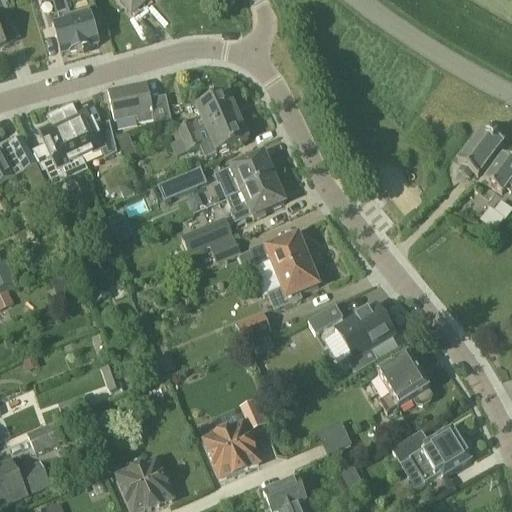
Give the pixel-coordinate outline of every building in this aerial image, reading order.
[(52,3),(59,26),(53,27),(62,59),(80,53),(71,22),(67,6),(65,0),(46,0),(48,5),(52,3)] [(67,6),(71,22),(80,53),(99,48),(93,30),(100,28),(91,0),(88,0),(67,6)] [(116,0),(132,17),(150,0),(116,0)] [(0,7),(0,52),(6,50),(5,49),(17,43),(0,7)] [(147,87),(108,95),(114,125),(136,120),(138,127),(154,123),(155,126),(156,126),(170,123),(166,101),(151,104),(147,87)] [(193,124),(176,132),(182,145),(206,134),(238,120),(228,96),(195,110),(200,121),(193,124)] [(73,115),(63,119),(82,161),(103,151),(107,159),(117,154),(110,127),(95,134),(86,115),(75,120),(73,115)] [(53,131),(42,136),(46,145),(57,168),(46,173),(54,189),(88,173),(82,161),(63,119),(50,125),(53,131)] [(206,134),(182,145),(187,157),(201,151),(206,162),(217,158),(249,144),(238,120),(206,134)] [(473,176),(479,181),(505,144),(484,129),(458,166),(463,169),(460,174),(470,181),(473,176)] [(0,149),(0,189),(38,169),(23,142),(17,145),(15,141),(0,149)] [(231,173),(214,180),(225,204),(226,203),(240,198),(274,183),(273,181),(274,177),(272,172),(268,170),(263,159),(243,167),(242,164),(230,170),(231,173)] [(511,165),(503,159),(485,184),(502,197),(505,193),(511,197),(511,195),(511,165)] [(191,178),(159,191),(165,205),(176,200),(196,191),(191,178)] [(240,198),(226,203),(231,214),(229,215),(235,229),(250,222),(285,207),(274,183),(240,198)] [(130,185),(118,190),(123,201),(135,197),(130,185)] [(503,221),(504,222),(511,213),(500,205),(493,214),(503,221)] [(212,249),(213,252),(235,242),(226,221),(182,239),(190,259),(212,249)] [(128,230),(114,236),(118,246),(133,239),(128,230)] [(251,271),(257,285),(274,279),(308,265),(298,240),(279,247),(277,242),(249,254),(255,270),(251,271)] [(235,242),(213,252),(218,266),(241,256),(235,242)] [(8,262),(0,265),(0,288),(16,282),(8,262)] [(95,262),(79,269),(94,306),(111,298),(95,262)] [(274,279),(257,285),(263,300),(268,298),(275,315),(302,304),(300,298),(318,290),(308,265),(274,279)] [(64,278),(52,283),(58,299),(71,294),(64,278)] [(9,292),(0,296),(0,312),(15,306),(9,292)] [(336,334),(352,359),(346,363),(356,378),(378,365),(372,354),(395,340),(376,309),(336,334)] [(336,310),(308,327),(315,339),(343,322),(336,310)] [(263,317),(235,329),(244,349),(271,337),(263,317)] [(269,340),(254,345),(260,358),(275,352),(269,340)] [(36,360),(23,365),(27,375),(40,370),(36,360)] [(408,361),(377,379),(390,400),(380,406),(387,418),(397,412),(398,413),(413,404),(416,409),(423,410),(429,406),(431,401),(428,395),(416,375),(408,361)] [(112,369),(102,373),(110,395),(120,391),(112,369)] [(85,399),(74,403),(78,414),(89,410),(85,399)] [(264,429),(254,406),(241,412),(251,435),(264,429)] [(29,416),(2,428),(7,441),(34,429),(29,416)] [(204,443),(203,443),(220,484),(259,467),(242,427),(218,437),(212,423),(198,429),(204,443)] [(57,425),(28,437),(36,456),(65,444),(57,425)] [(318,438),(322,447),(328,459),(351,449),(341,427),(318,438)] [(423,439),(392,458),(400,470),(411,463),(426,488),(441,478),(443,482),(471,465),(451,433),(428,447),(423,439)] [(20,460),(0,469),(0,511),(4,511),(28,502),(50,490),(64,483),(53,461),(41,467),(40,466),(28,471),(26,468),(24,469),(20,460)] [(155,464),(116,480),(129,511),(152,511),(172,504),(155,464)] [(362,488),(353,472),(339,480),(348,496),(362,488)] [(269,511),(301,511),(299,507),(306,504),(297,482),(263,496),(269,511)]
